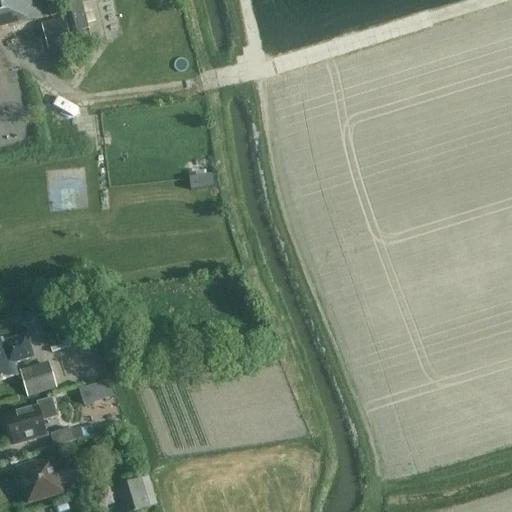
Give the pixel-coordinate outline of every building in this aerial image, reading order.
[(0,0),(0,29),(43,19),(38,0),(0,0)] [(59,0),(45,0),(50,17),(63,13),(59,0)] [(89,27),(83,6),(82,3),(70,6),(77,34),(90,30),(89,27)] [(72,44),(65,19),(43,25),(49,50),(72,44)] [(215,187),(213,175),(190,179),(192,191),(215,187)] [(0,341),(0,381),(18,376),(15,365),(34,358),(28,336),(4,343),(3,340),(0,341)] [(63,346),(51,349),(52,353),(71,348),(69,340),(62,342),(63,346)] [(20,371),(28,398),(58,389),(50,362),(20,371)] [(90,388),(80,391),(85,407),(95,404),(90,388)] [(5,418),(14,446),(48,436),(43,422),(58,418),(53,399),(37,403),(39,408),(5,418)] [(51,435),(55,448),(75,442),(71,429),(51,435)] [(55,470),(52,460),(18,470),(29,503),(62,493),(59,485),(78,479),(74,464),(55,470)] [(138,511),(151,508),(142,479),(116,487),(123,511),(138,511)]
